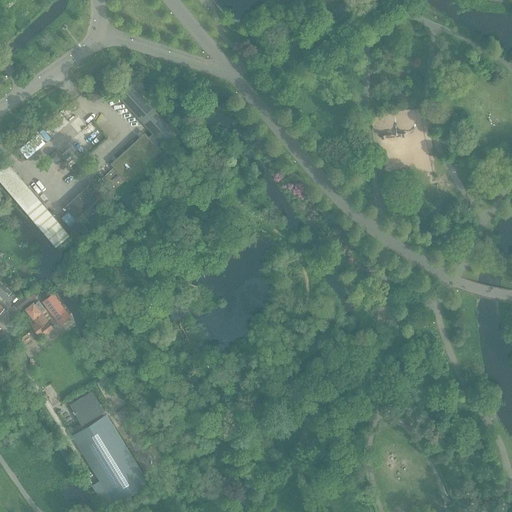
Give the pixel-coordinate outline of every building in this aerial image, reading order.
[(113,167),(101,178),(113,191),(125,180),(127,182),(161,150),(159,148),(162,146),(163,146),(176,134),(130,84),(117,96),(152,134),(149,137),(144,132),(110,164),(113,167)] [(25,160),(33,153),(28,147),(20,153),(25,160)] [(70,235),(7,162),(0,167),(0,181),(56,247),(70,235)] [(76,220),(103,196),(91,183),(64,207),(76,220)] [(16,296),(0,280),(0,295),(9,304),(16,296)] [(52,294),(43,301),(59,323),(69,316),(52,294)] [(23,297),(15,303),(20,309),(28,302),(23,297)] [(54,328),(42,312),(45,310),(39,301),(35,305),(33,302),(25,309),(33,320),(35,322),(30,326),(38,337),(44,333),(45,335),(54,328)] [(104,411),(92,391),(69,405),(82,424),(104,411)] [(131,417),(125,407),(117,413),(124,422),(131,417)] [(149,483),(106,414),(71,435),(114,505),(149,483)]
